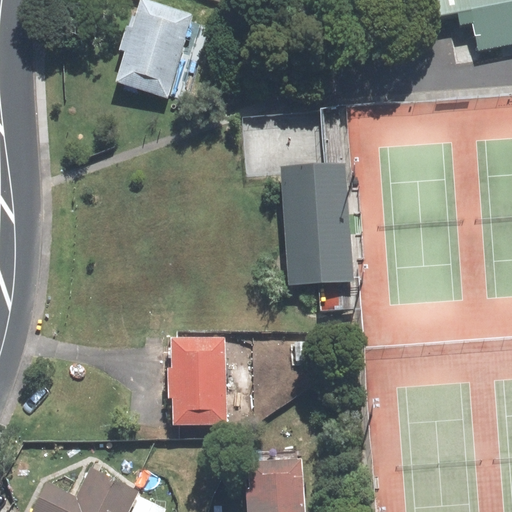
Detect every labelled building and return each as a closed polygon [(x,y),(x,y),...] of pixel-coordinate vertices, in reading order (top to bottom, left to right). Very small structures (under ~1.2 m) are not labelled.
[(511,51),(511,0),(441,0),(445,13),(468,9),(478,58),(511,51)] [(138,5),(112,92),(166,108),(192,22),(138,5)] [(328,166),(283,169),(290,284),(320,282),(352,280),(345,165),(328,166)] [(222,342),(165,343),(167,431),(224,430),(224,418),(257,417),(256,368),(223,369),(222,342)] [(302,511),(299,461),(243,465),(246,511),(302,511)] [(38,484),(24,511),(161,511),(136,500),(138,495),(86,472),(73,500),(38,484)]
